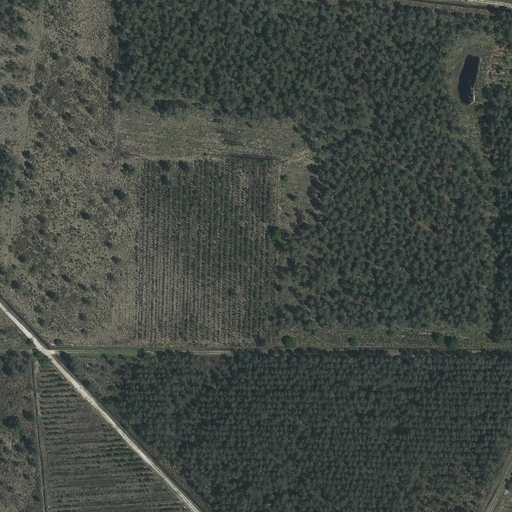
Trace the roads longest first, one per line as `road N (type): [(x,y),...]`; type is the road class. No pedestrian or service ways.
road 1 (track): [(44,352),(511,353)]
road 2 (track): [(0,304),(196,511)]
